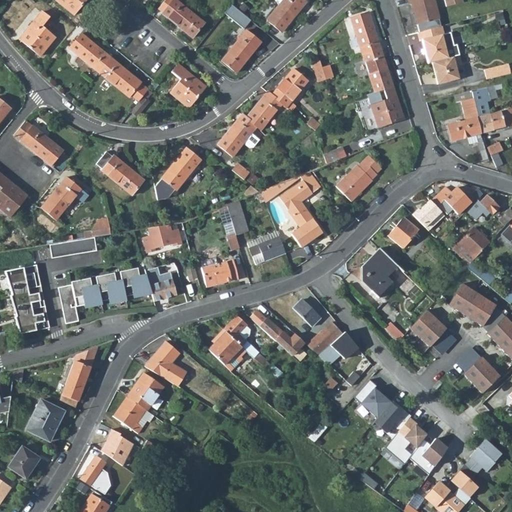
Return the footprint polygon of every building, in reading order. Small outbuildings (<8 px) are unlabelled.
[(55,0),(73,14),(84,0),(55,0)] [(204,22),(176,0),(163,0),(157,8),(162,12),(161,13),(192,37),(204,22)] [(305,2),(302,0),(282,0),(266,20),(280,31),(305,2)] [(438,21),(432,0),(406,0),(409,7),(413,6),(419,26),(438,21)] [(227,12),(247,28),(252,21),(233,4),(227,12)] [(49,18),(41,12),(19,38),(40,55),(56,37),(42,26),(49,18)] [(368,12),(349,18),(361,54),(379,49),(368,12)] [(440,36),(438,27),(414,34),(416,43),(418,42),(424,65),(427,64),(444,59),(438,37),(440,36)] [(260,43),(244,30),(219,58),(235,72),(260,43)] [(80,34),(68,49),(97,73),(110,58),(80,34)] [(379,49),(361,54),(372,92),(381,89),(391,86),(379,49)] [(444,59),(427,64),(433,86),(455,80),(451,68),(457,66),(455,56),(444,59)] [(127,98),(129,95),(137,102),(142,95),(146,91),(138,84),(139,83),(110,58),(97,73),(127,98)] [(328,64),(320,67),(324,80),(332,77),(328,64)] [(204,87),(177,65),(171,73),(179,80),(169,93),(187,108),(204,87)] [(478,70),(480,80),(505,74),(503,65),(478,70)] [(320,67),(314,69),(318,82),(324,80),(320,67)] [(307,80),(292,68),(270,93),(281,102),(285,106),(292,97),(307,80)] [(102,82),(97,77),(90,84),(96,89),(102,82)] [(377,127),(401,120),(391,86),(381,89),(384,100),(370,105),(377,127)] [(480,133),(511,124),(511,116),(510,109),(489,114),(485,115),(482,105),(484,104),(480,88),(471,90),(477,116),(475,117),(480,133)] [(259,127),(275,109),(281,102),(270,93),(267,90),(245,115),(255,123),(259,127)] [(471,90),(462,92),(464,99),(459,100),(464,120),(446,125),(450,141),(466,137),(468,143),(477,141),(484,162),(489,160),(488,157),(488,156),(480,133),(475,117),(477,116),(471,90)] [(129,111),(135,116),(148,101),(142,95),(137,102),(129,111)] [(292,97),(285,106),(286,106),(290,109),(297,101),(292,97)] [(0,119),(9,109),(0,102),(0,119)] [(275,109),(279,113),(286,106),(285,106),(281,102),(275,109)] [(241,112),(215,141),(230,153),(242,139),(250,130),(255,123),(245,115),(241,112)] [(50,166),(62,152),(24,121),(13,135),(20,141),(50,166)] [(250,130),(242,139),(247,144),(251,144),(257,136),(250,130)] [(491,156),(497,153),(503,150),(499,142),(487,148),(491,156)] [(199,160),(185,148),(153,185),(156,198),(165,197),(172,189),(173,190),(199,160)] [(344,159),(341,149),(323,156),(327,165),(344,159)] [(497,153),(491,156),(496,167),(503,164),(497,153)] [(323,156),(315,159),(319,169),(327,165),(323,156)] [(360,165),(357,163),(336,185),(355,203),(375,181),(373,180),(379,173),(377,172),(382,166),(372,156),(367,162),(364,160),(360,165)] [(145,182),(114,157),(102,172),(133,197),(145,182)] [(233,170),(242,179),(247,174),(237,165),(233,170)] [(300,177),(303,181),(279,198),(300,227),(291,234),(300,247),(321,232),(300,201),(318,189),(311,179),(313,177),(310,173),(302,175),(300,177)] [(0,175),(0,187),(3,190),(0,194),(0,210),(9,218),(26,196),(0,175)] [(80,190),(65,178),(40,208),(55,220),(74,197),(80,190)] [(288,186),(285,182),(261,192),(265,202),(288,186)] [(447,213),(452,209),(457,214),(471,201),(457,187),(451,192),(446,186),(433,198),(447,213)] [(81,203),(87,195),(80,190),(74,197),(81,203)] [(467,210),(471,215),(479,208),(487,216),(491,213),(498,207),(487,195),(481,202),(478,199),(467,210)] [(227,206),(228,210),(241,207),(239,201),(227,206)] [(231,220),(235,232),(235,235),(247,231),(241,207),(228,210),(231,220)] [(499,220),(501,222),(505,226),(511,217),(511,210),(510,208),(499,220)] [(445,222),(432,210),(425,216),(438,229),(445,222)] [(106,217),(98,218),(92,230),(84,232),(85,239),(94,237),(109,235),(106,217)] [(418,229),(403,217),(388,235),(403,247),(418,229)] [(231,220),(225,222),(229,234),(235,232),(231,220)] [(148,228),(150,235),(147,236),(148,239),(143,240),(146,252),(154,250),(153,248),(172,243),(173,245),(181,243),(176,224),(161,226),(148,228)] [(470,263),(490,242),(474,227),(454,249),(461,256),(464,256),(470,263)] [(247,242),(249,248),(279,236),(277,231),(247,242)] [(230,249),(239,247),(235,235),(235,232),(229,234),(226,235),(230,249)] [(279,236),(249,248),(252,256),(261,252),(264,261),(285,253),(279,236)] [(85,239),(49,245),(51,258),(96,251),(94,237),(85,239)] [(379,248),(361,268),(362,282),(377,297),(389,284),(384,279),(397,265),(379,248)] [(264,261),(261,252),(252,256),(255,264),(264,261)] [(238,278),(232,260),(201,269),(207,288),(238,278)] [(14,316),(19,334),(36,330),(49,328),(35,265),(23,267),(4,271),(11,295),(9,295),(15,316),(14,316)] [(58,288),(65,324),(78,321),(75,307),(77,307),(84,305),(85,309),(101,305),(101,302),(108,300),(109,303),(126,300),(125,297),(132,295),(133,298),(151,294),(147,278),(140,280),(137,268),(119,272),(122,283),(116,285),(114,273),(95,277),(98,288),(93,290),(90,278),(72,282),(72,284),(58,288)] [(495,278),(484,268),(477,276),(488,285),(495,278)] [(151,294),(153,302),(161,299),(154,274),(146,276),(147,278),(151,294)] [(511,283),(504,276),(493,289),(510,304),(511,301),(511,283)] [(497,304),(464,281),(450,301),(482,324),(496,305),(497,304)] [(319,317),(300,299),(292,308),(311,326),(319,317)] [(496,305),(482,324),(489,331),(506,315),(496,305)] [(446,328),(426,310),(409,328),(429,346),(431,344),(445,329),(446,328)] [(259,326),(272,338),(296,360),(300,356),(295,351),(302,343),(294,335),(290,339),(267,318),(264,321),(255,313),(250,318),(259,326)] [(511,321),(506,315),(489,331),(488,332),(511,358),(511,321)] [(243,339),(237,334),(245,326),(245,325),(235,316),(222,329),(242,347),(245,350),(253,358),(258,353),(243,339)] [(342,334),(332,322),(306,344),(318,355),(342,334)] [(403,335),(389,322),(384,328),(397,341),(401,337),(403,335)] [(245,326),(237,334),(243,339),(248,335),(249,330),(245,326)] [(259,326),(254,332),(263,340),(266,338),(269,341),(272,338),(259,326)] [(222,328),(214,336),(216,338),(208,349),(227,365),(231,370),(242,358),(240,356),(245,350),(242,347),(222,329),(222,328)] [(455,338),(445,329),(431,344),(441,354),(455,338)] [(180,353),(165,341),(144,366),(177,386),(187,373),(173,360),(180,353)] [(76,354),(73,362),(61,393),(77,400),(89,368),(98,346),(76,354)] [(481,356),(471,346),(456,360),(465,371),(481,356)] [(258,353),(253,358),(267,369),(271,364),(258,353)] [(500,375),(482,355),(481,356),(465,371),(463,372),(481,392),(500,375)] [(22,369),(13,370),(12,379),(21,383),(22,369)] [(163,387),(143,373),(126,397),(144,409),(148,404),(150,405),(163,387)] [(379,392),(385,385),(373,375),(372,374),(357,391),(359,394),(370,403),(370,402),(379,392)] [(327,388),(331,391),(338,383),(334,380),(327,388)] [(497,388),(474,408),(477,411),(499,390),(497,388)] [(58,401),(74,408),(77,400),(61,393),(58,401)] [(372,405),(370,403),(359,394),(316,443),(329,454),(372,405)] [(511,424),(511,405),(501,394),(492,404),(511,424)] [(146,411),(144,409),(126,397),(113,416),(137,433),(151,414),(146,411)] [(0,412),(8,411),(9,398),(0,399),(0,412)] [(426,422),(400,399),(345,462),(371,485),(426,422)] [(62,412),(39,401),(25,431),(49,442),(62,412)] [(486,410),(507,432),(511,427),(511,424),(492,404),(486,410)] [(252,410),(242,423),(247,427),(257,415),(252,410)] [(271,430),(263,423),(258,430),(266,436),(271,430)] [(146,440),(141,449),(150,454),(155,457),(160,448),(146,440)] [(39,458),(21,446),(7,466),(25,478),(39,458)] [(201,449),(199,451),(207,457),(211,452),(203,446),(201,449)] [(100,479),(95,476),(100,469),(104,462),(94,456),(80,478),(104,494),(109,485),(100,479)] [(100,469),(95,476),(100,479),(105,473),(100,469)] [(439,479),(424,497),(441,511),(457,511),(480,486),(459,469),(450,480),(458,487),(454,492),(439,479)] [(0,499),(9,487),(0,480),(0,499)] [(363,494),(351,484),(342,495),(346,498),(342,503),(351,510),(363,494)] [(104,511),(108,506),(91,494),(78,511),(104,511)] [(342,495),(338,500),(342,503),(346,498),(342,495)] [(408,511),(419,511),(409,503),(404,508),(408,511)]
